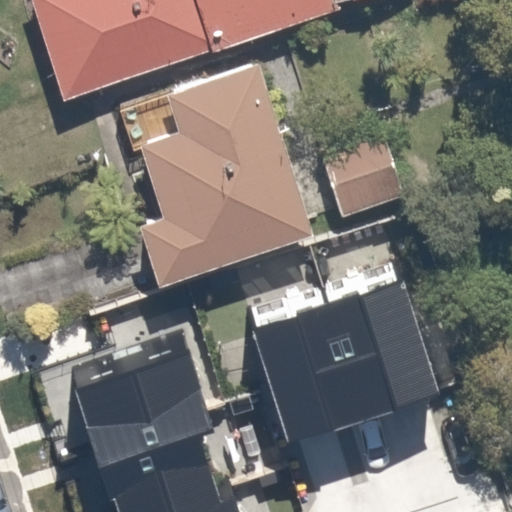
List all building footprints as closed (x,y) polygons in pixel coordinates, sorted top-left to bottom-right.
[(41,114),(383,0),(3,0),(2,0),(41,114)] [(294,243),(238,73),(145,104),(160,149),(125,160),(149,232),(117,243),(135,295),(294,243)] [(357,150),(307,164),(323,225),(374,212),(357,150)] [(58,180),(1,202),(16,240),(73,218),(58,180)] [(340,405),(317,312),(91,384),(107,433),(131,426),(164,511),(413,511),(408,488),(380,495),(367,440),(340,405)]
